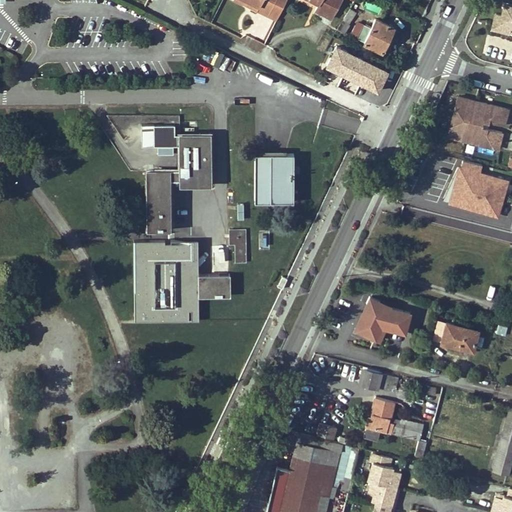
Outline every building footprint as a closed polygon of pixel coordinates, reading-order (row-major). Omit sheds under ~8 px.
[(277,20),(286,0),(236,0),(243,3),(244,0),(248,0),(260,5),(257,10),(277,20)] [(243,3),(257,10),(260,5),(248,0),(244,0),(243,3)] [(311,0),(318,4),(314,10),(331,19),(341,0),(311,0)] [(511,7),(499,4),(496,14),(502,16),(500,25),(511,27),(511,7)] [(349,24),(356,12),(350,8),(337,29),(344,33),(350,24),(349,24)] [(493,30),(511,34),(511,28),(511,27),(500,25),(502,16),(496,14),(493,30)] [(364,42),(382,51),(393,27),(375,19),(371,28),(365,25),(358,38),(364,41),(364,42)] [(389,69),(336,44),(325,66),(379,92),(389,69)] [(507,108),(457,96),(448,135),(498,147),(502,131),(487,127),(487,126),(481,124),(466,121),(463,118),(467,117),(482,120),(488,121),(489,120),(503,124),(507,108)] [(179,168),(147,169),(147,230),(170,229),(169,179),(179,179),(180,185),(211,184),(210,133),(179,134),(179,168)] [(293,150),(254,150),(255,201),(293,201),(293,150)] [(457,164),(441,199),(447,201),(447,203),(497,217),(508,179),(480,171),(482,165),(462,159),(460,165),(457,164)] [(510,218),(511,211),(511,205),(503,203),(500,215),(510,218)] [(246,261),(246,229),(229,229),(229,243),(235,243),(235,261),(246,261)] [(196,230),(168,230),(168,275),(197,275),(196,230)] [(229,295),(229,275),(198,275),(199,295),(229,295)] [(282,288),(287,278),(282,275),(277,285),(282,288)] [(379,339),(384,326),(374,324),(379,304),(388,306),(390,305),(368,295),(354,327),(379,339)] [(379,304),(374,324),(384,326),(405,332),(410,312),(388,306),(379,304)] [(446,321),(441,341),(473,349),(478,330),(446,321)] [(504,335),(506,325),(497,322),(494,332),(504,335)] [(358,382),(378,387),(382,373),(383,370),(363,365),(358,382)] [(382,373),(378,387),(391,390),(393,376),(382,373)] [(366,427),(363,436),(378,439),(380,431),(386,432),(387,428),(392,429),(391,433),(419,439),(415,455),(422,456),(426,441),(419,439),(421,431),(393,424),(394,422),(389,421),(394,401),(375,397),(370,415),(368,415),(365,427),(366,427)] [(511,406),(510,405),(493,469),(507,473),(509,473),(511,459),(511,406)] [(394,422),(393,424),(421,431),(422,426),(402,421),(402,419),(395,417),(394,422)] [(335,437),(338,428),(320,423),(317,433),(335,437)] [(266,511),(325,511),(341,442),(298,431),(289,471),(276,468),(266,511)] [(372,452),(370,461),(372,461),(368,479),(371,480),(368,491),(373,492),(371,500),(375,501),(372,511),(388,511),(390,505),(382,503),(384,495),(390,496),(390,493),(393,494),(396,486),(400,470),(392,468),(393,465),(389,464),(391,457),(372,452)] [(391,511),(399,486),(396,486),(393,494),(390,493),(390,496),(384,495),(382,503),(390,505),(388,511),(391,511)] [(511,511),(511,488),(510,487),(508,495),(504,494),(504,496),(496,495),(492,511),(491,511),(511,511)]
